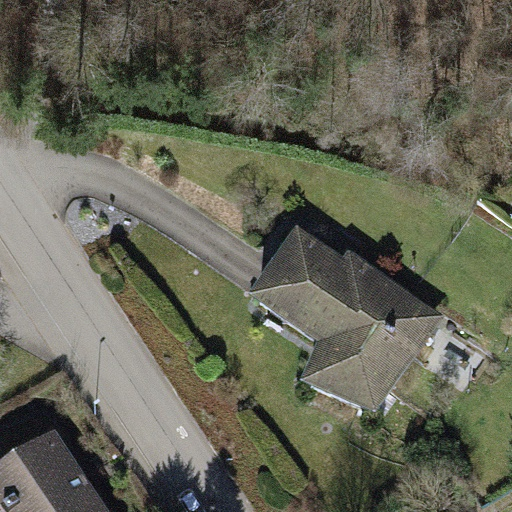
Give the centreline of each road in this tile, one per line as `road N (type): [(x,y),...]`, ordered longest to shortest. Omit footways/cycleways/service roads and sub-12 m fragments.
road 1 (residential): [(218,511),(0,182)]
road 2 (track): [(26,168),(55,0)]
